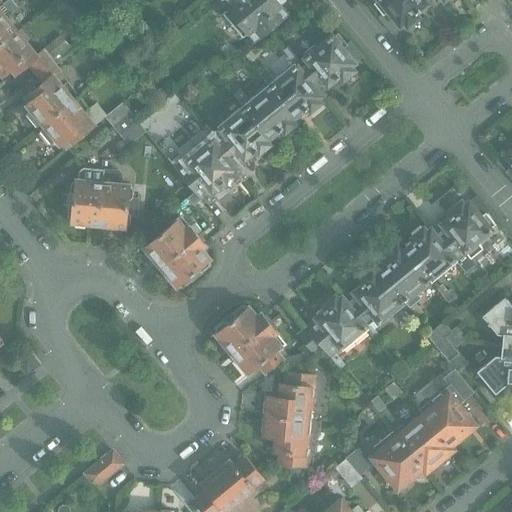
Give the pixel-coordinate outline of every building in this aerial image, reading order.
[(0,46),(18,31),(7,18),(18,9),(10,0),(8,0),(0,7),(0,46)] [(288,15),(282,8),(283,8),(280,5),(286,0),(285,0),(226,0),(233,7),(228,10),(230,13),(225,17),(243,40),(246,38),(245,37),(247,36),(248,37),(249,36),(252,40),(252,41),(254,44),(288,15)] [(431,0),(378,0),(373,4),(383,16),(388,12),(400,26),(403,23),(407,28),(419,18),(417,16),(421,12),(428,6),(426,4),(431,0)] [(53,60),(69,46),(60,35),(44,48),(36,54),(18,31),(0,46),(0,74),(2,77),(11,70),(15,75),(28,65),(35,74),(53,60)] [(354,63),(342,49),(347,45),(337,33),(332,37),(331,36),(331,37),(330,36),(326,39),(327,40),(317,48),(315,45),(302,55),(306,59),(300,64),(299,63),(300,61),(296,56),(294,57),(286,48),(282,51),(293,64),(317,92),(326,84),(327,86),(330,83),(331,84),(339,77),(342,81),(354,71),(350,66),(354,63)] [(74,99),(57,77),(62,73),(61,71),(62,70),(53,60),(35,74),(43,83),(30,94),(34,99),(26,106),(31,112),(27,115),(36,126),(40,123),(42,126),(74,99)] [(317,92),(293,64),(268,84),(295,117),(297,116),(298,116),(307,109),(310,113),(322,103),(318,98),(321,96),(317,92)] [(295,117),(268,84),(243,105),(270,138),(272,136),(273,137),(281,130),(285,134),(296,124),(293,119),(295,117)] [(84,112),(75,100),(74,99),(42,126),(44,128),(40,132),(50,143),(54,140),(59,146),(68,139),(72,144),(95,125),(107,116),(96,103),(84,112)] [(114,127),(131,113),(124,104),(107,118),(114,127)] [(270,138),(243,105),(217,127),(223,134),(217,139),(207,127),(203,130),(210,138),(234,166),(243,158),(244,159),(246,158),(247,158),(256,151),(259,155),(271,145),(267,140),(270,138)] [(122,137),(139,123),(131,113),(114,127),(122,137)] [(238,177),(234,173),(237,170),(234,166),(210,138),(184,160),(187,164),(181,169),(171,157),(168,159),(195,191),(179,205),(184,211),(210,190),(211,191),(214,189),(214,190),(223,183),(226,187),(238,177)] [(68,210),(67,218),(68,218),(72,223),(88,225),(98,226),(103,177),(104,177),(104,170),(82,168),(78,172),(78,171),(77,179),(76,179),(76,180),(71,183),(70,192),(74,197),(73,206),(69,210),(68,210)] [(103,177),(98,226),(101,226),(108,227),(112,227),(125,229),(125,228),(130,224),(131,216),(136,216),(138,199),(133,198),(133,190),(129,185),(120,184),(121,174),(119,171),(104,170),(104,177),(103,177)] [(477,242),(485,235),(487,235),(490,232),(491,229),(495,225),(485,213),(480,217),(468,203),(465,206),(461,201),(449,211),(452,215),(444,222),(445,223),(442,225),(443,226),(435,233),(458,264),(465,273),(476,264),(469,254),(477,247),(478,247),(480,245),(477,242)] [(160,266),(198,236),(199,236),(203,232),(195,223),(190,227),(181,216),(180,217),(179,216),(170,223),(171,224),(144,247),(160,266)] [(458,264),(435,233),(434,233),(431,229),(428,232),(424,227),(412,237),(415,241),(406,248),(407,249),(404,251),(432,285),(458,264)] [(210,265),(209,261),(210,260),(209,259),(201,249),(206,245),(199,236),(198,236),(160,266),(177,287),(178,287),(182,288),(182,289),(191,281),(190,276),(197,271),(201,272),(201,273),(210,266),(210,265)] [(432,285),(404,251),(402,253),(398,248),(386,258),(389,262),(381,269),(381,270),(379,272),(407,306),(416,318),(422,313),(415,304),(421,299),(418,296),(432,285)] [(407,306),(379,272),(377,274),(373,269),(361,279),(364,283),(355,290),(356,291),(353,293),(355,294),(345,301),(368,331),(375,340),(380,336),(369,324),(375,319),(381,327),(407,306)] [(486,274),(477,283),(483,289),(483,290),(493,281),(486,274)] [(452,299),(442,286),(437,290),(448,303),(452,299)] [(343,352),(368,331),(345,301),(342,297),(339,299),(335,295),(323,305),(326,308),(317,316),(318,316),(315,318),(317,320),(307,328),(322,347),(340,369),(344,365),(334,353),(340,349),(343,352)] [(511,306),(504,297),(482,316),(497,335),(502,336),(501,346),(511,347),(511,306)] [(232,354),(270,323),(272,322),(271,321),(269,323),(262,314),(257,318),(249,308),(249,307),(248,306),(247,307),(243,305),(234,312),(234,313),(235,317),(228,323),(224,321),(215,328),(216,333),(215,334),(232,354)] [(434,344),(445,336),(451,331),(443,321),(427,335),(434,344)] [(277,351),(286,344),(277,332),(270,323),(232,354),(248,374),(258,366),(265,375),(284,360),(277,351)] [(456,327),(451,331),(445,336),(455,348),(466,338),(456,327)] [(307,328),(298,335),(308,347),(313,354),(322,347),(307,328)] [(459,354),(455,348),(445,336),(434,344),(449,362),(459,354)] [(511,347),(501,346),(500,356),(495,356),(485,364),(479,356),(470,363),(477,371),(495,394),(505,385),(505,386),(508,384),(508,382),(511,382),(511,347)] [(308,347),(300,353),(305,360),(313,354),(308,347)] [(15,362),(26,376),(40,365),(29,351),(15,362)] [(472,422),(458,405),(473,392),(454,369),(442,379),(452,390),(443,397),(441,393),(432,400),(426,393),(413,404),(420,413),(452,449),(450,447),(464,435),(463,435),(467,431),(464,428),(472,422)] [(312,408),(315,375),(287,373),(286,385),(282,384),(280,398),(268,397),(268,401),(264,401),(263,414),(267,414),(267,417),(307,421),(308,408),(312,408)] [(377,398),(371,404),(379,413),(385,407),(377,398)] [(452,449),(420,413),(404,427),(403,425),(393,432),(425,470),(437,461),(437,462),(439,460),(442,464),(453,454),(450,451),(452,449)] [(306,467),(309,435),(305,435),(307,421),(267,417),(266,420),(262,419),(261,432),(265,433),(265,437),(277,438),(275,452),(279,453),(278,465),(306,467)] [(425,470),(393,432),(372,449),(375,453),(371,457),(395,485),(399,482),(402,485),(406,482),(407,482),(420,471),(421,473),(425,470)] [(370,466),(356,450),(345,459),(345,460),(359,475),(370,466)] [(96,486),(123,464),(113,451),(93,468),(86,474),(96,486)] [(205,511),(223,511),(264,479),(246,457),(236,466),(231,460),(201,485),(205,490),(195,499),(205,511)] [(359,475),(345,460),(335,467),(351,487),(362,478),(359,475)] [(299,496),(310,488),(305,483),(295,492),(299,496)] [(362,511),(357,506),(350,511),(341,501),(327,511),(362,511)]
